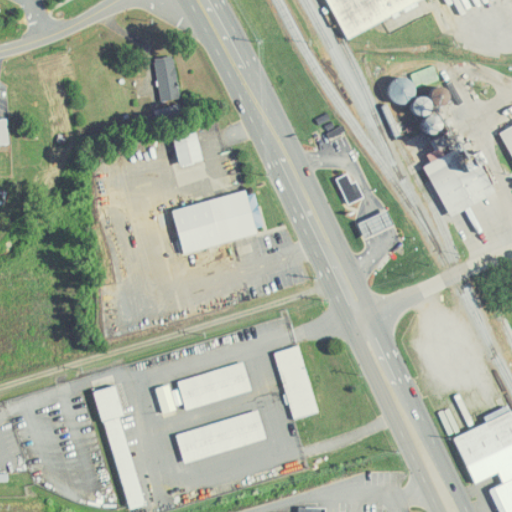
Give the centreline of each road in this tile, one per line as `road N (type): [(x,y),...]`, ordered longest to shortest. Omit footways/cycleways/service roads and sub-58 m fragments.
road 1 (track): [(341,279),(0,385)]
road 2 (trunk): [(203,0),(360,319)]
road 3 (trunk): [(469,511),(412,389),(360,319)]
road 4 (trunk): [(360,319),(384,401),(433,511)]
road 5 (residential): [(511,250),(360,319)]
road 6 (residential): [(117,0),(0,50)]
